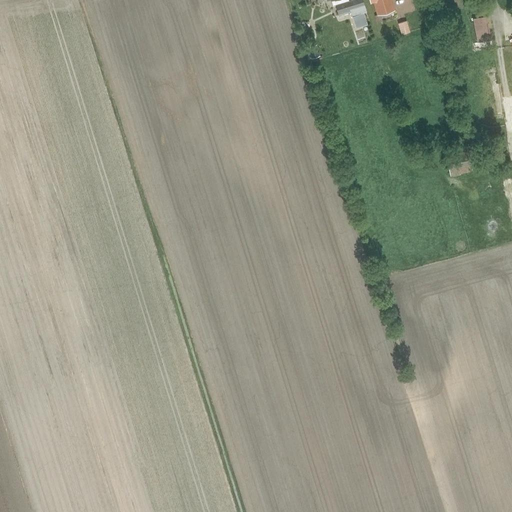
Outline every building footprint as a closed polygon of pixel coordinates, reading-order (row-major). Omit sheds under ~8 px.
[(362,0),(355,0),(335,6),(338,18),(351,15),(352,17),(366,13),(362,0)] [(370,0),(371,3),(374,2),(378,15),(397,9),(394,0),(370,0)] [(487,18),(472,20),(475,41),(490,38),(487,18)] [(406,22),(398,24),(401,35),(409,32),(406,22)] [(473,170),(470,156),(447,161),(450,175),(473,170)]
